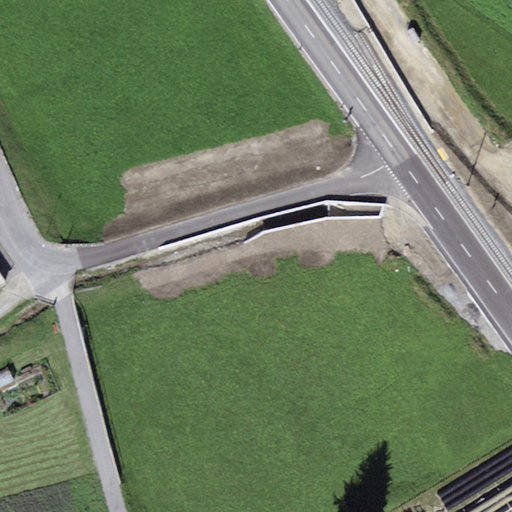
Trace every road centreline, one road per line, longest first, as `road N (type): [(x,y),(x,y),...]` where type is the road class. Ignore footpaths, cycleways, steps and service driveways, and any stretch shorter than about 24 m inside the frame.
road 1 (residential): [(423,186),(297,199),(52,271)]
road 2 (residential): [(52,271),(119,511)]
road 3 (primary): [(423,186),(291,0)]
road 4 (primary): [(511,311),(423,186)]
